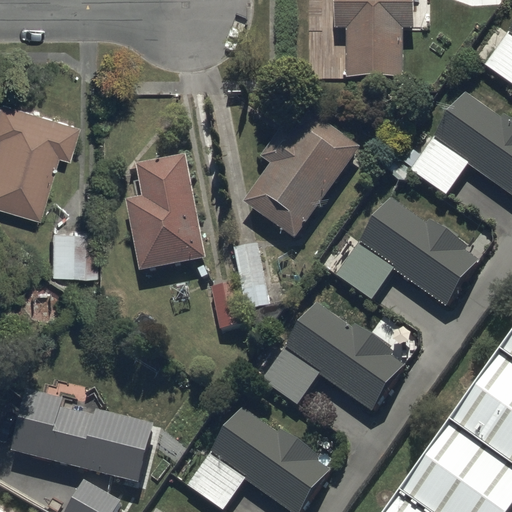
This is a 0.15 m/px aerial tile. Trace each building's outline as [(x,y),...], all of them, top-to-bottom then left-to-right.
[(347,81),(403,81),(403,32),(415,32),(415,0),(333,0),(334,32),(348,32),(347,81)] [(511,29),(484,70),(511,88),(511,29)] [(511,198),(511,127),(465,94),(410,170),(447,196),(468,167),(511,198)] [(0,204),(38,215),(55,150),(68,154),(77,121),(0,99),(0,204)] [(243,205),(294,243),(362,148),(302,105),(262,160),(271,167),(243,205)] [(140,275),(207,262),(186,156),(137,165),(144,198),(126,202),(140,275)] [(447,310),(481,262),(390,198),(335,275),(371,301),(393,271),(447,310)] [(48,231),(48,273),(97,273),(97,231),(48,231)] [(260,240),(234,245),(247,312),(273,307),(260,240)] [(220,332),(242,328),(233,282),(211,286),(220,332)] [(478,511),(511,462),(511,292),(362,511),(478,511)] [(370,414),(405,366),(316,302),(260,380),(296,406),(318,376),(370,414)] [(25,396),(11,454),(139,484),(153,426),(25,396)] [(284,511),(303,511),(331,473),(242,409),(186,487),(221,511),(223,511),(244,483),(284,511)] [(83,483),(66,511),(114,511),(119,503),(83,483)]
